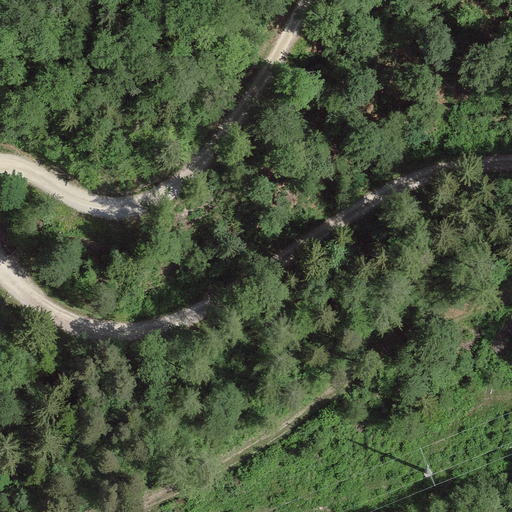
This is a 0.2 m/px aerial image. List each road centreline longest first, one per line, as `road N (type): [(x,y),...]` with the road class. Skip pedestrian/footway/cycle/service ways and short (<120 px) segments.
road 1 (track): [(0,262),(59,317),(92,330),(136,333),(205,307),(417,177),(511,163)]
road 2 (track): [(511,296),(414,330),(273,437),(120,511)]
road 3 (track): [(0,169),(88,203),(133,206),(165,196),(221,140),(304,0)]
